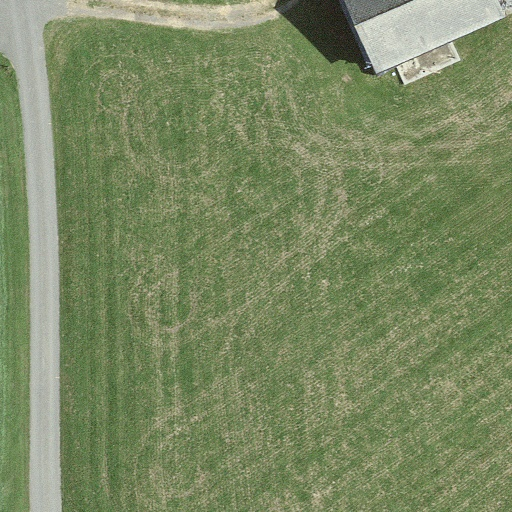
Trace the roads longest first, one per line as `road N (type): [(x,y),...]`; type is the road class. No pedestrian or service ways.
road 1 (unclassified): [(53,511),(44,181),(22,0)]
road 2 (track): [(22,1),(165,22),(234,20),(270,0)]
